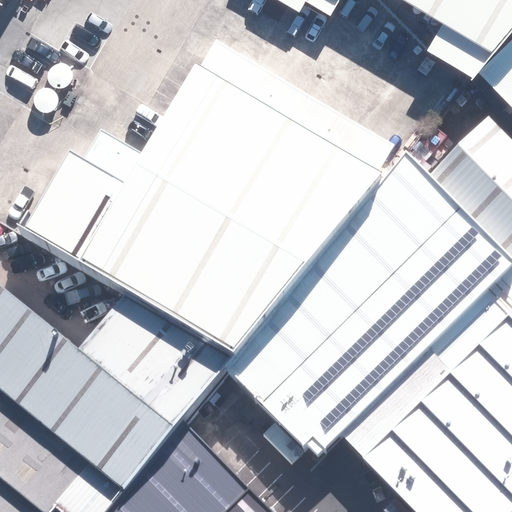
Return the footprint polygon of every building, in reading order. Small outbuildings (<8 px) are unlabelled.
[(0,0),(0,62),(37,0),(0,0)] [(511,33),(511,0),(415,0),(497,49),(511,33)] [(28,243),(249,363),(414,168),(235,42),(151,194),(81,159),(28,243)] [(511,57),(484,86),(511,113),(511,57)] [(511,144),(495,128),(432,191),(511,269),(511,144)] [(339,456),(359,474),(511,320),(511,271),(432,191),(414,168),(249,363),(235,392),(321,472),(339,456)] [(0,398),(132,504),(187,437),(0,287),(0,398)] [(511,511),(511,320),(359,474),(396,511),(511,511)] [(0,511),(63,511),(85,485),(0,416),(0,511)] [(261,511),(187,437),(132,504),(125,511),(261,511)]
